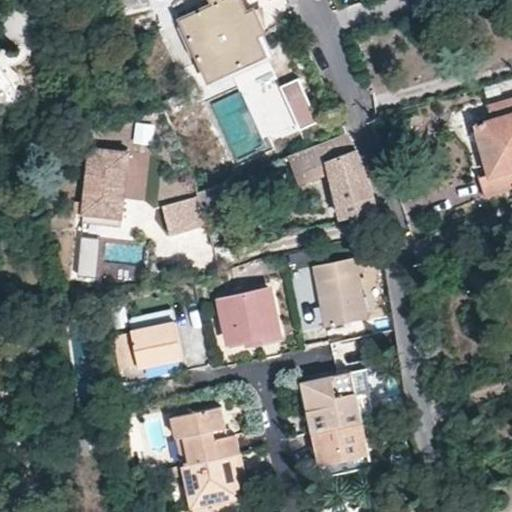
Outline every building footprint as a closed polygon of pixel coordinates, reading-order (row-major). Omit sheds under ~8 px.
[(120,0),(122,13),(150,9),(148,0),(120,0)] [(263,32),(253,8),(246,12),(240,0),(210,0),(211,3),(179,19),(209,80),(266,54),(257,35),(263,32)] [(285,90),(275,67),(238,82),(243,94),(213,107),(240,169),(276,153),(270,139),(299,126),(305,134),(325,125),(306,80),(285,90)] [(193,104),(187,90),(164,99),(170,114),(193,104)] [(511,98),(487,106),(492,119),(473,125),(489,173),(478,177),(486,198),(511,189),(511,98)] [(342,221),(376,208),(361,167),(355,150),(353,147),(346,133),(303,150),(287,156),(297,183),(328,172),(342,221)] [(87,147),(86,170),(83,191),(82,201),(75,200),(73,213),(100,215),(114,216),(115,198),(123,199),(127,152),(87,147)] [(256,182),(260,194),(297,183),(287,156),(267,164),(227,181),(225,181),(228,193),(256,182)] [(161,194),(162,209),(169,234),(205,224),(198,191),(192,181),(185,183),(181,174),(160,180),(163,191),(164,194),(161,194)] [(225,181),(198,191),(205,224),(212,247),(217,245),(252,237),(247,218),(237,220),(228,193),(225,181)] [(123,199),(115,198),(114,216),(121,217),(123,199)] [(114,216),(100,215),(99,227),(120,229),(121,217),(114,216)] [(95,275),(97,237),(78,236),(77,274),(95,275)] [(359,256),(312,267),(326,327),(350,321),(367,318),(357,273),(362,272),(359,256)] [(219,299),(228,342),(241,339),(246,338),(247,343),(279,336),(269,288),(219,299)] [(172,310),(170,299),(127,307),(129,319),(172,310)] [(182,358),(172,310),(129,319),(105,323),(116,370),(135,366),(140,367),(172,360),(182,358)] [(315,431),(364,420),(356,381),(353,370),(304,381),(312,420),(315,431)] [(185,435),(191,463),(239,453),(234,432),(226,433),(225,429),(220,405),(172,415),(177,437),(185,435)] [(316,437),(324,476),(374,465),(364,420),(315,431),(316,437)] [(182,465),(191,463),(185,435),(177,437),(182,465)] [(182,465),(191,506),(228,499),(241,496),(240,488),(238,482),(245,480),(239,453),(191,463),(182,465)] [(13,465),(0,469),(0,483),(8,501),(25,493),(13,465)] [(200,511),(229,506),(228,499),(191,506),(192,511),(200,511)] [(425,511),(422,501),(406,508),(396,511),(425,511)]
